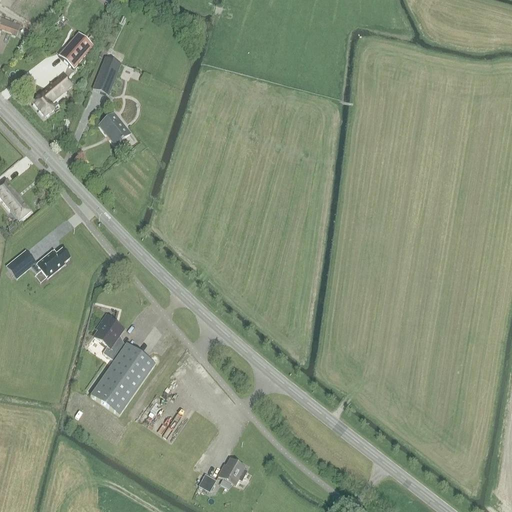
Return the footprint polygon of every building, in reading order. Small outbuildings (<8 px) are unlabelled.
[(0,30),(16,36),(20,26),(0,18),(0,30)] [(57,57),(73,71),(93,48),(78,34),(57,57)] [(92,91),(108,97),(121,66),(105,59),(92,91)] [(41,96),(32,104),(44,119),(54,111),(49,105),(72,86),(64,76),(41,95),(41,96)] [(99,127),(115,147),(130,136),(113,115),(99,127)] [(0,185),(0,199),(19,222),(30,213),(5,181),(0,185)] [(25,253),(6,269),(16,281),(30,270),(36,277),(41,273),(47,281),(64,267),(63,265),(69,260),(62,251),(55,257),(52,253),(36,266),(25,253)] [(102,355),(114,363),(90,398),(118,418),(155,366),(126,346),(125,348),(116,342),(123,331),(113,325),(115,323),(106,317),(96,331),(98,333),(93,339),(107,349),(102,355)] [(243,469),(242,468),(244,466),(237,463),(236,465),(230,461),(226,468),(223,466),(217,478),(223,481),(220,486),(227,491),(230,485),(234,488),(238,481),(241,483),(247,473),(242,471),(243,469)] [(204,476),(198,488),(209,494),(215,482),(204,476)]
